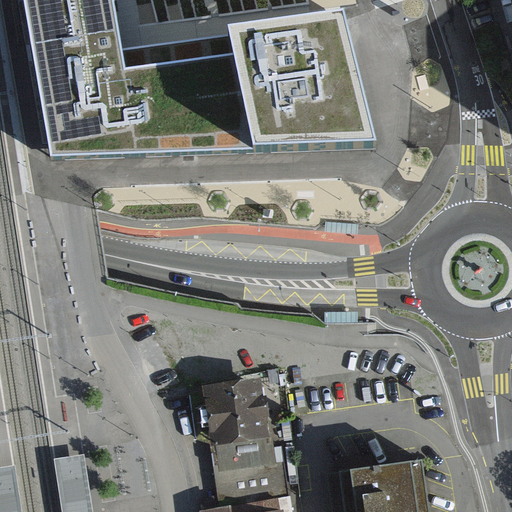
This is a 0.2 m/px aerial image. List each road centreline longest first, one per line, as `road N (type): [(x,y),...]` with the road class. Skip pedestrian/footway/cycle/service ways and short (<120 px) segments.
road 1 (secondary): [(0,229),(264,282),(424,277)]
road 2 (residential): [(176,511),(166,449),(82,291),(77,228)]
road 3 (residential): [(448,0),(477,98),(480,214)]
road 4 (residential): [(482,322),(509,511)]
